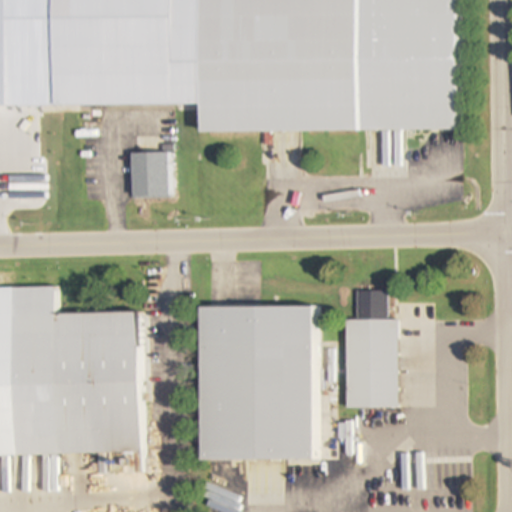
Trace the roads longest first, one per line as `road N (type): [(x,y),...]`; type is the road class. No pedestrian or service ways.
road 1 (residential): [(0,242),(511,235)]
road 2 (residential): [(505,236),(509,511)]
road 3 (residential): [(505,236),(507,0)]
